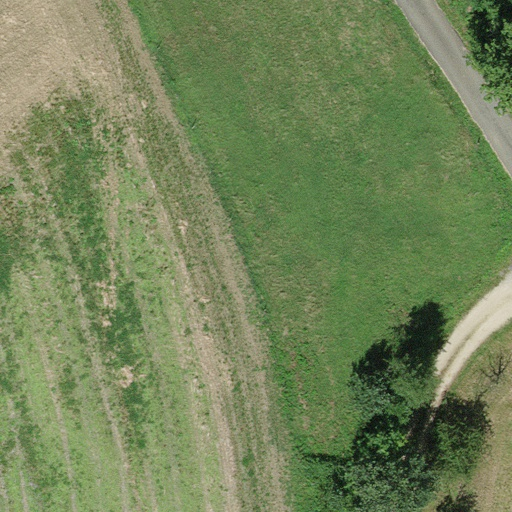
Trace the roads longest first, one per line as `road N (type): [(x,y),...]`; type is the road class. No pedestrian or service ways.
road 1 (track): [(397,511),(425,392),(471,318),(511,289)]
road 2 (track): [(405,0),(511,172)]
